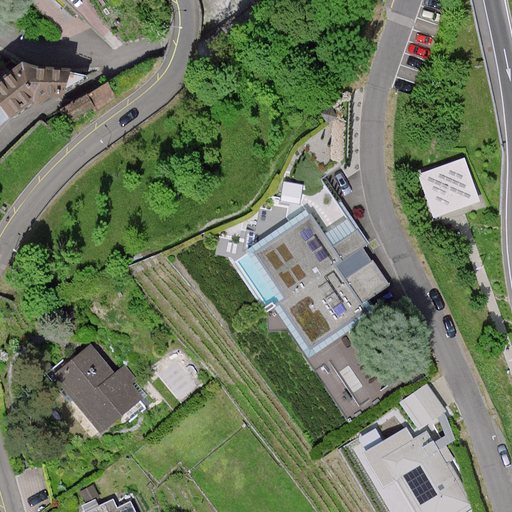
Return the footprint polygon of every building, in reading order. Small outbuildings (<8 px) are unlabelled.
[(26,63),(0,84),(0,98),(16,118),(33,104),(37,107),(49,95),(55,96),(83,76),(26,63)] [(73,122),(114,89),(105,78),(64,111),(73,122)] [(475,158),(429,174),(446,219),(466,212),(492,203),(475,158)] [(314,216),(256,259),(291,306),(287,313),(320,356),(372,318),(348,286),(375,266),(352,234),(336,246),(314,216)] [(95,345),(56,376),(106,436),(153,398),(127,366),(118,373),(95,345)] [(429,386),(404,403),(423,430),(448,413),(429,386)] [(428,434),(381,460),(396,487),(402,484),(417,511),(469,511),(471,511),(428,434)] [(97,500),(83,507),(84,511),(136,511),(132,503),(118,509),(114,501),(101,507),(97,500)]
